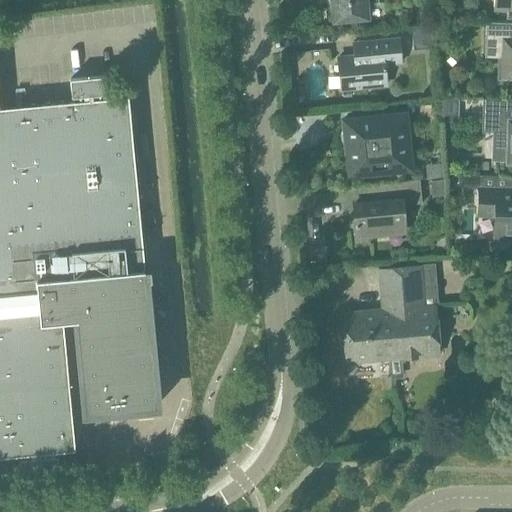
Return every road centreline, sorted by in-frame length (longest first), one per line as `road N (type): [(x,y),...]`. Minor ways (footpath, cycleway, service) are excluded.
road 1 (tertiary): [(281,365),(248,0)]
road 2 (tertiary): [(281,365),(242,453),(199,487),(144,511)]
road 3 (tertiary): [(194,511),(245,483),(277,443),(289,397),(281,365)]
